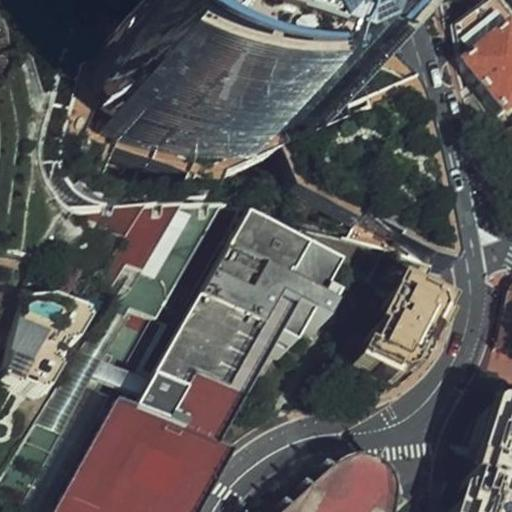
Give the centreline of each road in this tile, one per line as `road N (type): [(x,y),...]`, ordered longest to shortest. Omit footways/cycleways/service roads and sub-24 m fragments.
road 1 (residential): [(468,248),(426,90),(389,0)]
road 2 (residential): [(215,511),(268,457),(306,439),(415,414)]
road 3 (residential): [(468,248),(469,319),(459,350),(415,414)]
